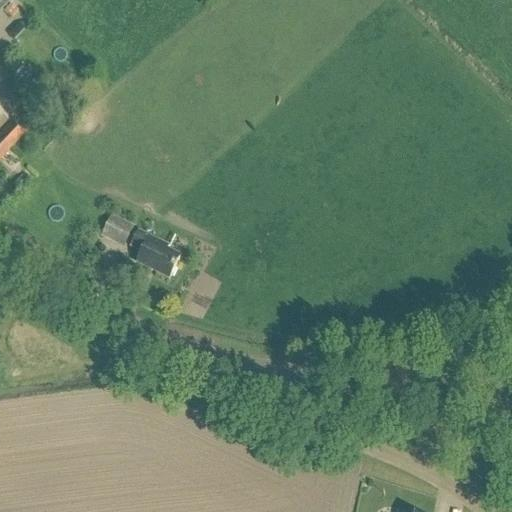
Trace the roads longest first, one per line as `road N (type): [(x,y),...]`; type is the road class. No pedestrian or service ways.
road 1 (tertiary): [(482,511),(424,475),(226,390),(189,362)]
road 2 (tertiary): [(189,362),(346,378),(414,371),(511,341)]
road 3 (tertiary): [(189,362),(0,250)]
